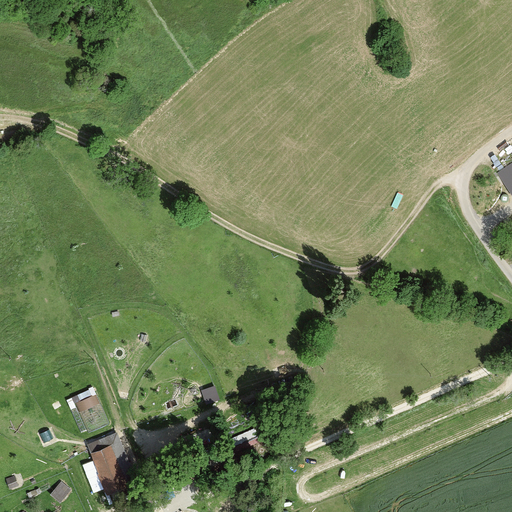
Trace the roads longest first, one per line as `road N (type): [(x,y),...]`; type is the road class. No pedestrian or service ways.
road 1 (track): [(439,183),(374,263),(355,273),(275,250),(97,146),(0,118)]
road 2 (track): [(488,370),(154,511)]
road 3 (track): [(180,500),(154,443),(239,400)]
